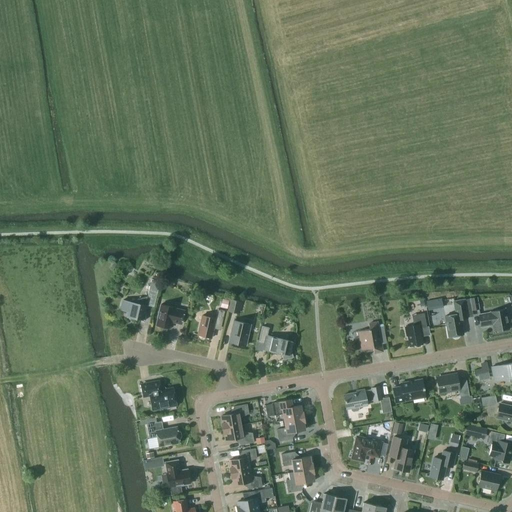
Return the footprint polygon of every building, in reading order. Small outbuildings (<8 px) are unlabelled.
[(152,279),(149,292),(156,294),(159,280),(152,279)] [(144,320),(145,320),(144,320),(148,301),(147,296),(130,301),(130,302),(123,300),(121,310),(128,312),(127,316),(144,320)] [(479,309),(476,297),(470,298),(472,310),(479,309)] [(441,298),(426,301),(428,310),(442,307),(441,298)] [(227,309),(229,300),(222,299),(220,307),(227,309)] [(227,311),(239,313),(241,302),(230,299),(229,300),(227,309),(227,311)] [(459,335),(463,334),(460,319),(467,318),(464,300),(453,301),(456,314),(445,316),(448,337),(453,336),(454,338),(455,338),(457,338),(458,337),(459,335)] [(181,324),(184,311),(174,308),(160,304),(156,325),(169,328),(171,322),(181,324)] [(202,316),(197,335),(211,338),(214,324),(221,326),(225,310),(218,309),(215,319),(202,316)] [(492,325),(493,331),(510,328),(506,309),(490,312),(478,314),(481,327),(492,325)] [(426,327),(424,313),(416,314),(417,318),(412,319),(413,325),(404,327),(406,336),(407,336),(409,346),(414,346),(416,346),(416,345),(422,344),(419,328),(426,327)] [(231,329),(229,342),(245,346),(248,333),(247,333),(249,324),(235,321),(233,330),(231,329)] [(369,329),(353,332),(354,339),(360,338),(362,350),(373,348),(374,353),(382,351),(381,344),(378,327),(377,325),(377,322),(368,324),(369,329)] [(291,346),(292,341),(267,336),(269,328),(262,326),(259,340),(265,342),(263,350),(282,354),(283,359),(281,359),(281,360),(293,358),(291,346)] [(511,362),(491,367),(494,381),(509,378),(510,383),(511,382),(511,362)] [(445,377),(436,378),(439,392),(444,391),(445,393),(454,391),(453,389),(459,388),(461,398),(459,399),(460,405),(470,403),(471,399),(471,396),(468,396),(466,380),(458,382),(457,375),(450,376),(450,374),(444,375),(445,377)] [(414,380),(407,381),(407,382),(400,383),(401,387),(392,388),(395,403),(404,401),(425,397),(424,389),(424,387),(423,387),(422,379),(414,381),(414,380)] [(159,388),(158,381),(141,384),(143,396),(150,395),(152,409),(176,405),(172,388),(162,390),(159,388)] [(346,409),(351,408),(351,410),(353,412),(358,411),(359,409),(359,407),(367,405),(366,401),(373,400),(373,401),(381,399),(379,386),(371,388),(371,389),(364,390),(364,389),(356,391),(356,392),(343,394),(346,409)] [(496,404),(495,395),(481,397),(482,406),(496,404)] [(282,413),(284,420),(303,417),(302,412),(301,412),(300,405),(293,406),(291,399),(271,403),(272,404),(265,405),(267,416),(282,413)] [(391,412),(389,401),(380,403),(382,413),(391,412)] [(221,423),(222,428),(241,425),(240,417),(248,413),(247,404),(233,406),(234,413),(220,416),(222,423),(221,423)] [(511,406),(499,404),(496,417),(511,420),(511,406)] [(303,417),(284,420),(285,428),(276,429),(278,441),(292,439),(291,432),(305,429),(303,422),(304,422),(303,417)] [(177,431),(176,427),(163,429),(161,421),(146,424),(149,439),(157,437),(158,447),(179,443),(179,438),(180,438),(181,436),(180,432),(179,431),(177,431)] [(394,422),(392,432),(401,434),(403,424),(394,422)] [(436,431),(437,425),(430,423),(429,430),(436,431)] [(464,434),(484,438),(487,428),(466,424),(464,434)] [(241,425),(222,428),(223,434),(224,433),(225,440),(239,438),(240,445),(254,442),(252,433),(243,432),(241,425)] [(488,456),(495,458),(495,459),(508,463),(511,446),(511,443),(503,441),(504,435),(491,431),(488,443),(491,444),(488,456)] [(396,458),(394,468),(408,472),(413,450),(404,448),(406,439),(393,436),(389,456),(396,458)] [(379,457),(382,442),(361,437),(355,441),(353,451),(354,451),(353,459),(360,460),(364,458),(365,454),(379,457)] [(457,447),(459,440),(451,438),(449,446),(457,447)] [(229,467),(230,472),(249,469),(248,462),(257,458),(255,448),(241,451),(242,458),(229,460),(230,467),(229,467)] [(441,459),(433,457),(429,476),(442,479),(445,465),(452,467),(455,453),(443,450),(441,459)] [(292,465),(293,472),(313,468),(312,463),(311,463),(310,456),(296,459),(295,452),(281,454),(283,466),(292,465)] [(154,458),(155,467),(164,466),(162,457),(154,458)] [(169,487),(170,487),(172,495),(181,493),(180,485),(190,484),(187,469),(179,471),(177,460),(165,462),(167,473),(166,473),(169,487)] [(462,468),(476,472),(478,463),(464,460),(462,468)] [(313,468),(293,472),(294,479),(285,481),(288,492),(301,490),(300,483),(314,480),(313,474),(314,473),(313,468)] [(249,469),(230,472),(231,478),(232,478),(233,484),(247,482),(248,489),(262,487),(260,477),(251,476),(249,469)] [(481,471),(478,486),(479,486),(496,490),(497,486),(499,486),(500,480),(498,479),(499,475),(481,471)] [(271,488),(248,492),(250,499),(237,502),(237,506),(236,506),(237,511),(249,511),(259,510),(257,503),(265,501),(265,498),(269,497),(269,498),(273,497),(271,488)] [(324,494),(322,503),(320,504),(311,502),(309,511),(330,511),(335,496),(323,493),(323,494),(324,494)] [(351,511),(352,511),(345,510),(343,508),(345,499),(346,499),(335,496),(330,511),(351,511)] [(279,511),(289,511),(289,506),(285,506),(285,497),(279,498),(279,511)] [(187,509),(186,499),(173,502),(175,511),(174,511),(173,511),(194,511),(194,508),(187,509)] [(351,511),(372,511),(374,505),(363,502),(363,503),(361,511),(360,511),(355,511),(352,511),(351,511)]
